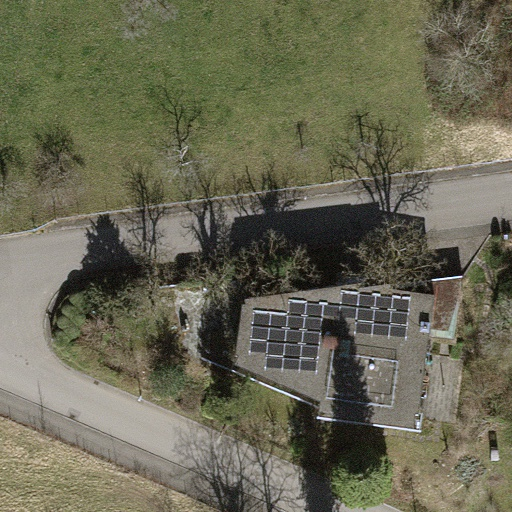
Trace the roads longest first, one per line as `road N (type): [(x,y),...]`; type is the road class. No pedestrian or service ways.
road 1 (residential): [(511,196),(0,268)]
road 2 (residential): [(0,358),(343,511)]
